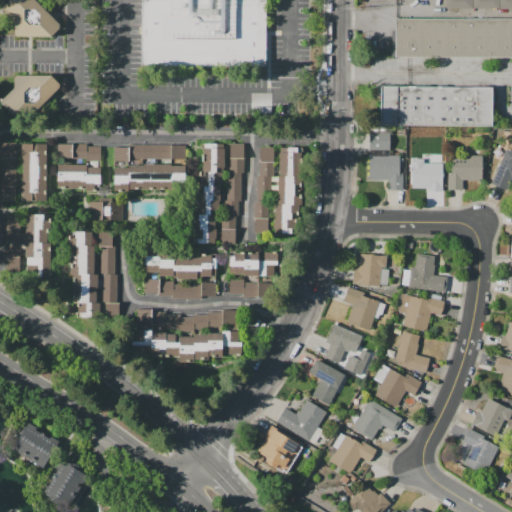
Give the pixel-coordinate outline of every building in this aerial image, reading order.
[(2,8),(10,0),(34,0),(59,25),(60,29),(51,37),(15,37),(15,25),(2,12),(2,8)] [(143,0),(267,0),(267,66),(143,66),(143,0)] [(471,0),(471,8),(445,8),(445,0),(471,0)] [(498,0),(498,8),(473,8),(473,0),(498,0)] [(511,8),(500,8),(500,0),(511,0),(511,8)] [(396,19),(511,19),(511,57),(396,57),(396,19)] [(15,76),(51,76),(59,84),(60,89),(33,116),(12,116),(2,106),(2,102),(14,89),(15,76)] [(381,87),(493,87),(492,127),(381,126),(381,87)] [(369,150),(369,132),(389,132),(389,150),(369,150)] [(244,143),(243,174),(241,174),(240,201),(237,201),(237,215),(235,215),(235,244),(191,243),(191,214),(198,214),(198,171),(202,171),(202,142),(244,143)] [(46,143),(45,201),(1,201),(2,143),(46,143)] [(100,147),(100,184),(94,184),(94,191),(85,191),(85,188),(57,188),(58,143),(86,144),(86,147),(100,147)] [(182,145),(182,166),(185,166),(185,191),(112,190),(113,147),(129,147),(129,145),(182,145)] [(253,233),(254,204),(256,204),(256,176),(259,176),(259,147),(297,148),(297,152),(301,152),(300,234),(253,233)] [(506,148),(511,150),(511,179),(506,191),(490,184),(506,148)] [(441,191),(428,191),(428,187),(412,187),(412,159),(423,159),(423,155),(433,155),(433,163),(441,163),(441,191)] [(482,155),(482,180),(462,180),(462,190),(447,190),(447,172),(451,172),(451,156),(482,155)] [(366,156),(399,156),(399,158),(402,158),(402,191),(388,191),(388,180),(366,180),(366,156)] [(89,201),(102,201),(102,206),(109,206),(109,202),(122,202),(121,223),(109,223),(110,216),(101,216),(101,222),(89,222),(89,201)] [(6,214),(50,214),(50,277),(28,277),(28,271),(5,271),(6,214)] [(75,232),(111,232),(111,246),(114,246),(114,275),(116,275),(116,303),(119,303),(119,318),(76,318),(76,302),(73,302),(73,275),(70,275),(71,237),(75,237),(75,232)] [(145,273),(145,249),(159,249),(159,254),(173,254),(173,257),(200,257),(200,255),(210,255),(210,258),(216,258),(216,275),(211,275),(211,277),(201,277),(201,279),(172,279),(172,277),(159,277),(159,273),(145,273)] [(229,274),(229,251),(277,252),(277,276),(243,276),(243,274),(229,274)] [(407,288),(410,267),(415,268),(416,253),(434,255),(433,264),(434,264),(433,276),(447,277),(445,292),(407,288)] [(358,254),(386,256),(385,269),(388,269),(387,286),(352,284),(353,269),(357,269),(358,254)] [(144,279),(159,279),(159,281),(173,281),(173,285),(200,285),(200,281),(216,281),(216,296),(201,296),(201,298),(171,298),(171,296),(158,296),(158,293),(144,293),(144,279)] [(229,280),(244,280),(244,282),(267,283),(267,298),(247,298),(247,294),(229,294),(229,280)] [(348,287),(391,299),(386,316),(379,314),(378,318),(374,317),(370,331),(346,324),(352,304),(344,302),(348,287)] [(401,293),(428,299),(428,297),(444,301),(441,315),(431,313),(426,332),(402,326),(405,314),(397,311),(401,293)] [(137,309),(152,309),(152,311),(166,312),(166,315),(180,315),(180,317),(193,317),(193,315),(208,315),(208,312),(221,312),(221,310),(238,310),(238,325),(208,325),(208,327),(194,327),(194,329),(175,329),(175,327),(165,327),(165,325),(152,325),(152,323),(137,323),(137,309)] [(511,354),(498,351),(502,335),(505,336),(509,322),(511,322),(511,354)] [(334,324),(362,336),(355,353),(349,350),(348,352),(345,350),(342,356),(347,358),(343,366),(324,357),(329,343),(326,342),(334,324)] [(132,330),(166,331),(166,334),(175,334),(175,342),(179,342),(179,337),(194,337),(194,334),(208,335),(208,333),(222,333),(222,331),(231,331),(231,337),(242,337),(242,353),(227,353),(227,357),(207,357),(207,360),(194,360),(194,362),(179,362),(179,357),(150,357),(150,349),(131,349),(132,330)] [(402,331),(419,335),(414,354),(430,358),(426,374),(401,367),(402,361),(395,359),(402,331)] [(393,332),(400,334),(396,347),(390,345),(393,332)] [(348,371),(352,362),(355,363),(359,353),(371,358),(362,377),(348,371)] [(511,395),(498,392),(503,371),(493,369),(497,355),(511,358),(511,395)] [(316,359),(344,374),(327,405),(311,395),(320,378),(308,372),(316,359)] [(374,395),(391,368),(404,377),(406,373),(421,382),(413,395),(406,391),(395,408),(374,395)] [(470,424),(477,411),(480,413),(487,398),(511,410),(511,412),(507,422),(503,420),(494,437),(470,424)] [(370,399),(402,419),(393,433),(382,426),(380,431),(378,429),(371,441),(352,429),(370,399)] [(326,411),(308,443),(275,424),(285,407),(296,413),(298,411),(299,411),(306,400),(326,411)] [(271,425),(281,431),(279,433),(299,444),(285,469),(259,454),(260,452),(257,450),(260,444),(262,445),(266,438),(264,437),(271,425)] [(24,427),(55,447),(41,467),(17,451),(24,427)] [(469,428),(482,435),(481,438),(499,448),(485,475),(462,463),(471,446),(462,442),(469,428)] [(329,461),(337,449),(332,446),(340,432),(360,444),(362,441),(376,450),(369,462),(360,457),(350,473),(329,461)] [(69,463),(45,495),(68,507),(82,476),(69,463)] [(365,484),(372,492),(373,490),(378,495),(380,493),(390,504),(381,511),(359,511),(357,509),(354,511),(346,502),(365,484)]
